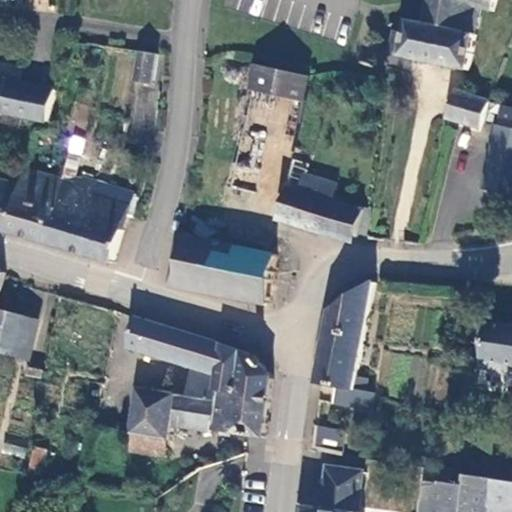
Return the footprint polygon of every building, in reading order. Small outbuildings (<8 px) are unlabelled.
[(400,50),(399,58),(433,66),(469,75),(482,14),(494,17),(500,0),(430,0),(424,27),(410,23),(407,38),(396,36),(393,50),(400,50)] [(134,84),(154,87),(159,57),(139,54),(134,84)] [(317,80),(261,68),(234,191),(290,203),(300,159),(317,80)] [(0,83),(0,117),(49,127),(55,94),(0,83)] [(460,96),(453,126),(488,135),(495,105),(489,103),(460,96)] [(511,197),(511,113),(506,112),(489,193),(511,197)] [(74,143),(64,184),(45,249),(114,270),(125,235),(140,196),(98,185),(78,181),(85,146),(74,143)] [(290,203),(284,225),(360,247),(371,210),(344,202),(348,189),(315,179),(319,165),(300,159),(290,203)] [(8,238),(45,249),(64,184),(27,173),(8,238)] [(0,236),(8,238),(22,189),(0,182),(0,236)] [(189,210),(183,236),(226,244),(231,219),(189,210)] [(183,236),(173,286),(268,305),(278,254),(226,244),(183,236)] [(358,372),(376,278),(333,301),(318,380),(337,382),(337,398),(373,404),(376,388),(367,386),(368,375),(358,372)] [(0,305),(0,347),(16,352),(27,314),(0,305)] [(144,385),(134,445),(171,452),(176,420),(217,430),(218,425),(267,434),(277,375),(263,355),(143,314),(137,343),(197,363),(193,395),(144,385)] [(509,363),(511,363),(511,326),(488,323),(482,366),(509,370),(509,363)] [(347,454),(351,430),(321,424),(316,449),(347,454)] [(61,435),(53,466),(65,471),(73,437),(61,435)] [(49,472),(49,447),(30,447),(30,472),(49,472)] [(364,467),(332,463),(327,504),(305,502),(303,511),(365,511),(365,510),(359,509),(364,467)] [(511,511),(511,484),(462,478),(462,485),(424,480),(419,511),(511,511)]
